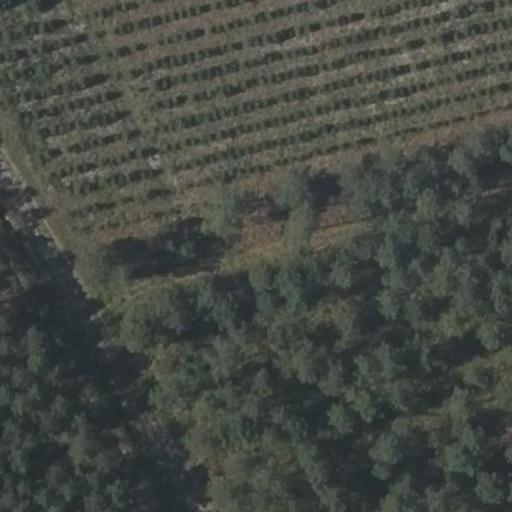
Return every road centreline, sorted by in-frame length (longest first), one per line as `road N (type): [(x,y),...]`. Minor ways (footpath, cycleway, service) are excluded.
road 1 (track): [(384,511),(269,301),(77,0)]
road 2 (track): [(228,511),(0,118)]
